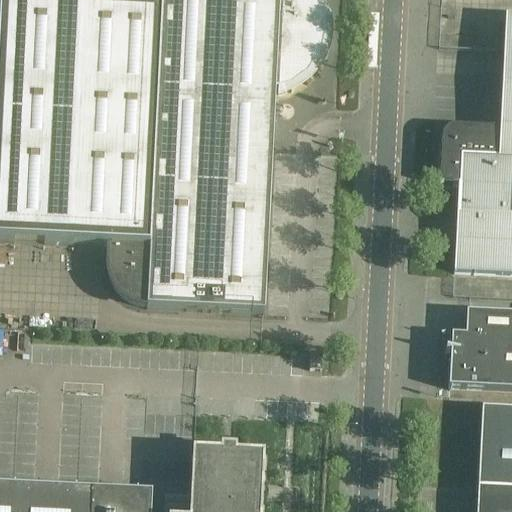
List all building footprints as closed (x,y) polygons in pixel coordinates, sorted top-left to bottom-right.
[(0,0),(0,243),(104,248),(104,266),(104,274),(105,282),(109,290),(113,296),(119,302),(129,308),(137,310),(146,311),(263,317),(274,94),(276,95),(276,97),(282,95),(288,93),(293,90),(299,87),(304,83),(308,78),(312,74),(316,68),(319,63),(321,57),(323,51),(324,45),(325,39),(325,32),(324,26),(323,20),(321,14),(318,8),(315,3),(313,0),(0,0)] [(511,22),(504,22),(499,133),(454,131),(451,131),(448,132),(446,134),(443,136),(442,138),(441,141),(440,143),(438,188),(457,189),(453,276),(511,278),(511,22)] [(450,342),(449,354),(444,354),(444,356),(449,356),(447,392),(511,395),(511,318),(465,316),(464,340),(450,339),(450,340),(450,342)] [(309,356),(309,373),(320,373),(321,356),(309,356)] [(511,511),(511,414),(480,413),(475,511),(511,511)] [(189,511),(150,511),(151,496),(0,488),(0,511),(258,511),(261,461),(233,460),(233,455),(220,454),(220,459),(192,458),(189,511)]
